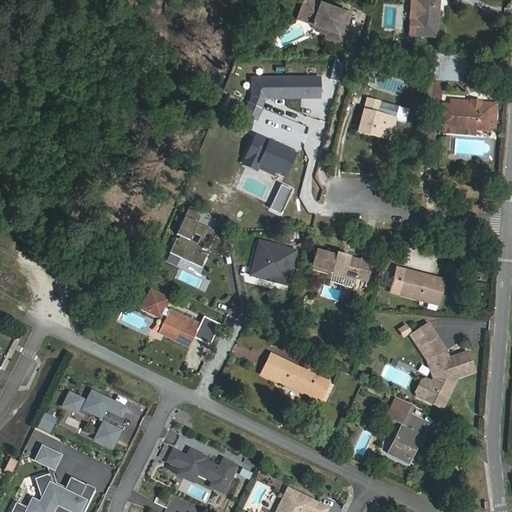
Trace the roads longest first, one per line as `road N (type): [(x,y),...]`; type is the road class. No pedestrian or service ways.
road 1 (residential): [(503,511),(497,458),(508,216)]
road 2 (residential): [(368,480),(175,387)]
road 3 (residential): [(334,198),(508,216)]
road 4 (residential): [(175,387),(42,323)]
road 5 (residential): [(175,387),(116,511)]
